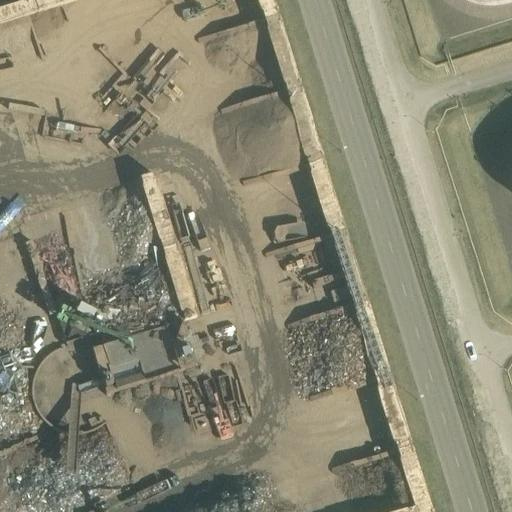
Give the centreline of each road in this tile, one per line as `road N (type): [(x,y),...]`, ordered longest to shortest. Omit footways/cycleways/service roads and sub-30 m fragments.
road 1 (unknown): [(0,177),(99,143),(163,133),(191,148),(216,203),(248,353),(238,428),(214,461),(119,511)]
road 2 (unclassified): [(472,511),(313,0)]
